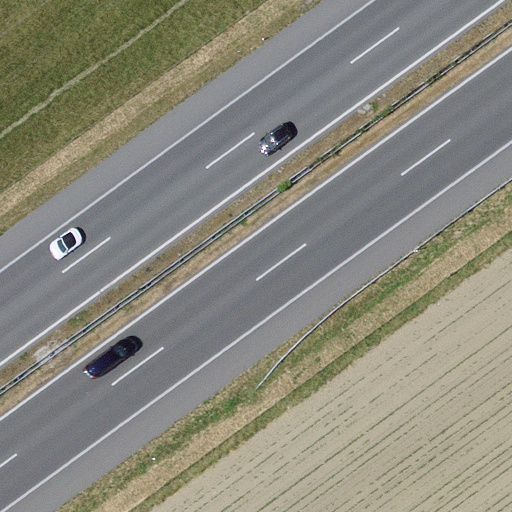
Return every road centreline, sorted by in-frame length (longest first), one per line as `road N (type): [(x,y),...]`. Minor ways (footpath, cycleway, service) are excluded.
road 1 (motorway): [(0,469),(511,97)]
road 2 (motorway): [(440,0),(0,320)]
